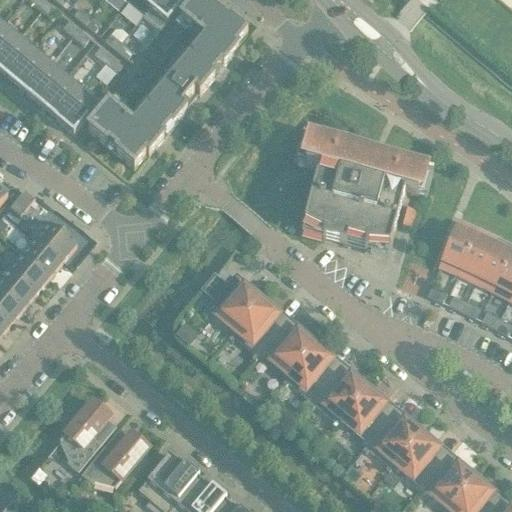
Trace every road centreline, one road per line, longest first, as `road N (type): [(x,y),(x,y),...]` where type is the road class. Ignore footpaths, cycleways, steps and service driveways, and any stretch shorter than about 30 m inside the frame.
road 1 (residential): [(282,511),(65,328)]
road 2 (tertiary): [(133,241),(303,44)]
road 3 (residential): [(384,341),(511,451)]
road 4 (residential): [(133,241),(0,145)]
road 5 (residential): [(268,239),(384,341)]
road 6 (residential): [(511,386),(462,358),(384,341)]
